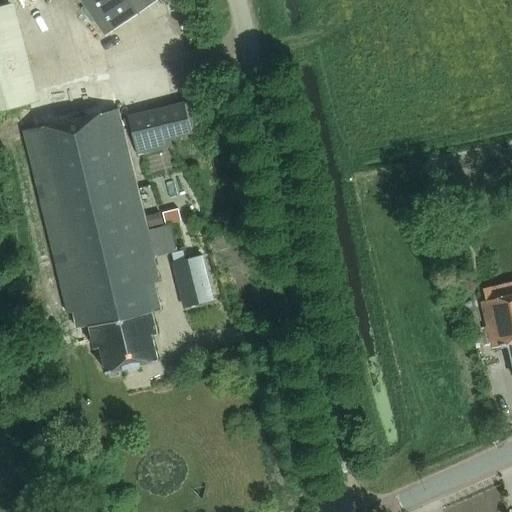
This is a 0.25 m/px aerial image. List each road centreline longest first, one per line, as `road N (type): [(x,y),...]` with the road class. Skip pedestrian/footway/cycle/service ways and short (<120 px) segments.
road 1 (unclassified): [(351,511),(237,0)]
road 2 (secondary): [(386,511),(511,456)]
